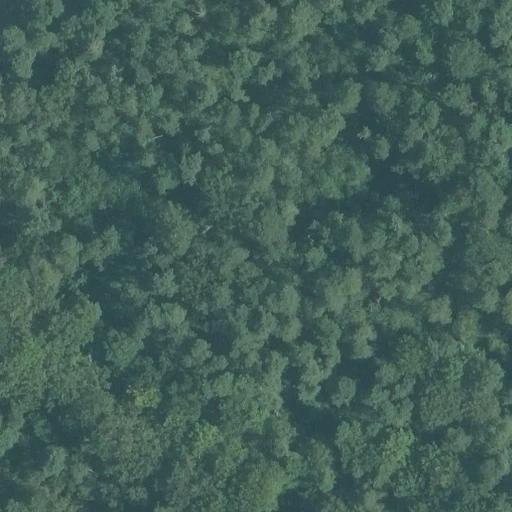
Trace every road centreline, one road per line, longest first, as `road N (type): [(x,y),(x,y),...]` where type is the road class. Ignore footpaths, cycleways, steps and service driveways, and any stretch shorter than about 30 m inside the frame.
road 1 (tertiary): [(254,511),(0,333)]
road 2 (unknown): [(0,205),(95,0)]
